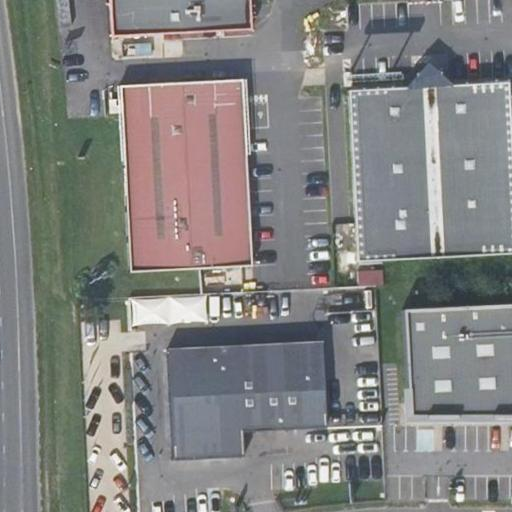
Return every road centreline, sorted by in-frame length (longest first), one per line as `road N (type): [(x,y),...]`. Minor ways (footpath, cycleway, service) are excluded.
road 1 (unknown): [(257,475),(333,443),(347,422),(334,326),(291,316),(162,328),(150,336),(152,469),(180,483),(213,478)]
road 2 (tertiary): [(0,208),(14,484)]
road 3 (unknown): [(296,53),(110,62),(89,57),(69,0)]
